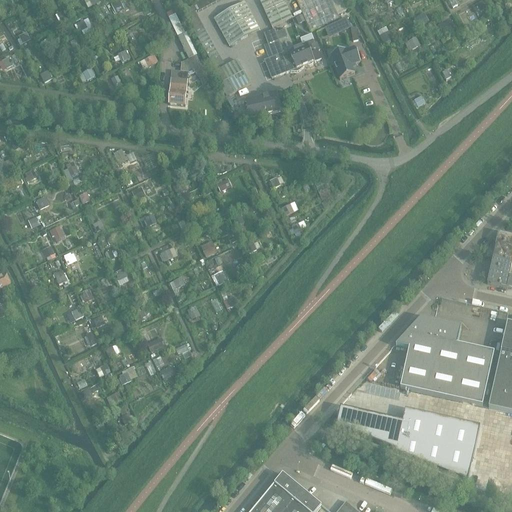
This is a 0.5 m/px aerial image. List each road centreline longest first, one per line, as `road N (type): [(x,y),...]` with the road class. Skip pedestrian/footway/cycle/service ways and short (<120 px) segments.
road 1 (unclassified): [(0,108),(381,164),(409,155),(511,77)]
road 2 (unclassified): [(282,453),(444,275)]
road 3 (unclassified): [(409,511),(282,453)]
